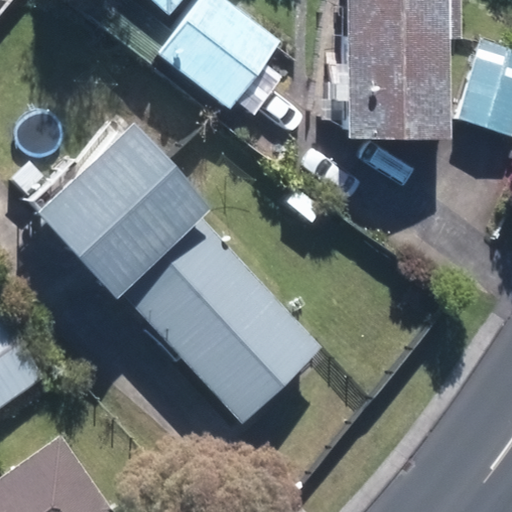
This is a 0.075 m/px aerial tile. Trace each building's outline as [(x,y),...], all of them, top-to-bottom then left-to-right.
[(152,54),(211,111),(222,100),(240,117),(277,79),(259,62),(270,51),(217,0),(65,0),(138,70),(152,54)] [(317,0),(314,103),(331,104),(330,139),(436,142),(439,38),(450,39),(451,0),(317,0)] [(511,125),(511,51),(474,39),(448,118),(508,137),(511,125)] [(24,161),(5,178),(22,198),(12,207),(94,301),(103,294),(220,429),(304,356),(187,221),(193,215),(112,121),(41,182),(24,161)] [(0,311),(0,403),(42,376),(0,311)] [(0,471),(0,511),(100,511),(49,437),(0,471)]
